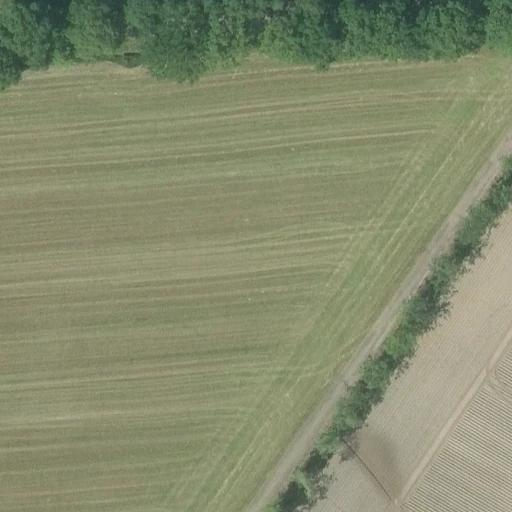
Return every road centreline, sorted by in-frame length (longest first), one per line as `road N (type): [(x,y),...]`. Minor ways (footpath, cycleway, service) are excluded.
road 1 (unclassified): [(0,40),(492,0)]
road 2 (unclassified): [(256,511),(511,136)]
